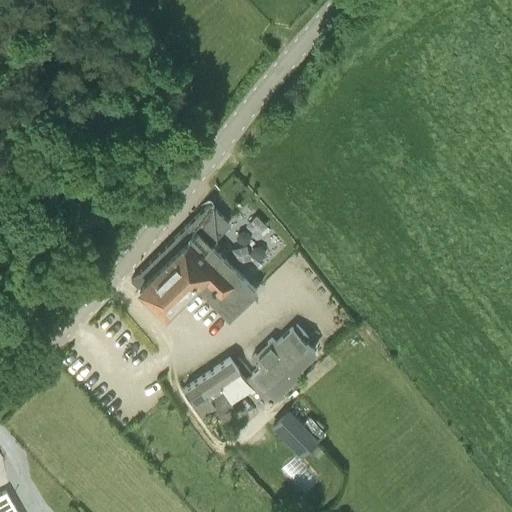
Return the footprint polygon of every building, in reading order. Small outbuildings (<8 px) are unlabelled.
[(229,223),(223,216),(209,202),(131,279),(163,311),(192,281),(227,317),(255,289),(210,243),(229,223)] [(307,342),(311,338),(297,324),(293,328),(292,326),(276,342),(272,337),(251,357),(259,366),(251,373),(271,394),(274,397),(302,369),(299,366),(315,350),(307,342)] [(218,383),(230,375),(238,369),(229,356),(182,388),(201,415),(214,405),(220,413),(233,405),(221,388),(218,383)] [(245,379),(253,387),(265,400),(271,394),(251,373),(245,379)] [(273,424),(301,453),(315,439),(287,410),(273,424)] [(324,451),(316,443),(310,449),(318,457),(324,451)] [(0,511),(18,511),(5,490),(0,492),(0,511)]
